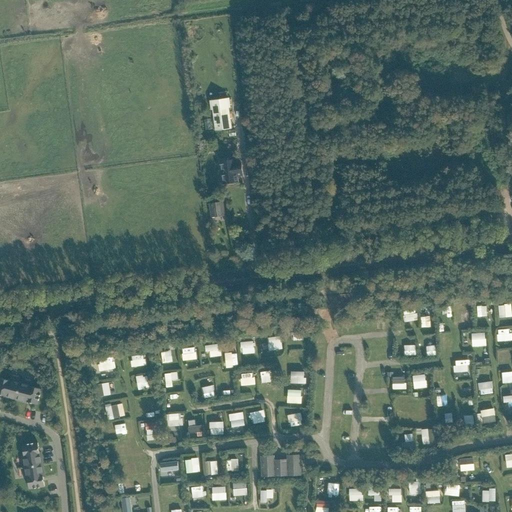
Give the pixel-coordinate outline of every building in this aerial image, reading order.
[(228,98),(211,100),(215,130),(232,128),(228,98)] [(242,175),(241,164),(236,164),(236,160),(220,162),(223,183),(238,181),(237,175),(242,175)] [(215,197),(209,198),(212,217),(222,216),(221,212),(224,212),(223,202),(216,203),(215,197)] [(28,401),(37,404),(42,388),(32,386),(32,384),(9,378),(8,380),(0,377),(0,394),(4,395),(4,397),(28,403),(28,401)] [(29,488),(45,486),(43,476),(45,476),(41,452),(40,452),(38,442),(22,444),(24,454),(22,454),(26,479),(27,478),(29,488)] [(274,455),(261,456),(261,476),(301,475),(301,454),(287,454),(287,459),(275,459),(274,455)]
